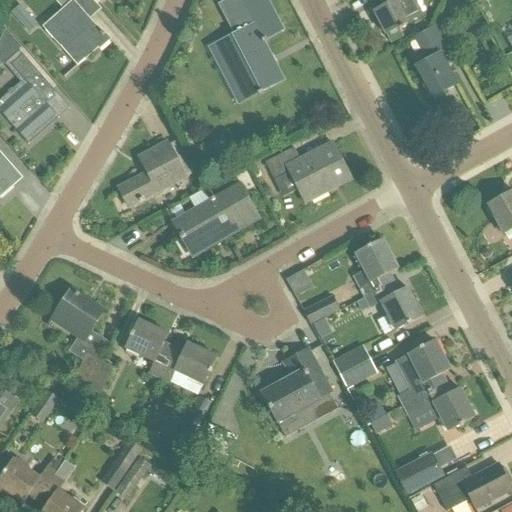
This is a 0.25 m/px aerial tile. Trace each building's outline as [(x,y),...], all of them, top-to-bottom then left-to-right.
[(78,68),(86,61),(108,41),(90,21),(102,10),(93,0),(71,0),(73,2),(43,28),(61,48),(78,68)] [(237,105),(245,100),(281,82),(260,41),(281,30),(264,0),(258,0),(241,9),(251,27),(216,45),(208,49),(237,105)] [(378,0),(384,9),(375,14),(387,36),(391,43),(402,37),(398,30),(411,23),(423,17),(413,0),(378,0)] [(39,25),(26,12),(18,19),(15,16),(10,21),(21,34),(25,29),(29,34),(39,25)] [(434,98),(457,85),(440,55),(450,50),(437,27),(416,38),(429,61),(417,68),(434,98)] [(20,84),(0,100),(0,113),(27,145),(59,118),(46,103),(55,95),(35,71),(19,51),(4,64),(20,84)] [(195,174),(178,141),(167,147),(165,143),(137,158),(146,174),(139,177),(141,181),(119,192),(128,209),(184,179),(185,180),(195,174)] [(348,177),(331,145),(299,162),(292,149),(263,165),(271,180),(282,200),(297,192),(304,205),(331,191),(329,187),(348,177)] [(0,199),(23,180),(0,154),(0,199)] [(198,205),(215,194),(208,184),(192,195),(198,205)] [(226,241),(259,222),(238,186),(172,223),(188,253),(222,235),(226,241)] [(511,193),(488,207),(503,235),(511,230),(511,193)] [(354,277),(353,278),(364,300),(395,283),(390,273),(398,269),(384,241),(357,255),(356,256),(365,272),(362,273),(354,277)] [(395,283),(364,300),(369,309),(370,309),(382,303),(396,330),(423,317),(409,289),(400,293),(395,283)] [(76,378),(92,385),(102,363),(107,353),(111,344),(93,332),(106,313),(71,291),(51,321),(78,339),(69,353),(83,362),(76,378)] [(311,326),(341,311),(333,296),(303,311),(311,326)] [(160,379),(174,349),(164,344),(169,335),(140,322),(127,349),(155,362),(150,374),(160,379)] [(403,409),(448,385),(443,375),(451,370),(436,342),(409,356),(395,364),(409,391),(397,397),(403,409)] [(174,349),(160,379),(170,383),(176,372),(205,386),(218,358),(189,345),(185,354),(174,349)] [(340,376),(370,360),(363,346),(332,361),(340,376)] [(278,424),(322,401),(321,399),(334,392),(311,349),(285,363),(293,378),(263,394),(278,424)] [(347,391),(378,375),(370,360),(340,376),(347,391)] [(114,369),(102,363),(92,385),(90,391),(101,396),(114,369)] [(448,385),(403,409),(408,418),(423,409),(434,404),(449,432),(476,418),(461,390),(452,394),(448,385)] [(353,388),(347,391),(353,403),(360,400),(353,388)] [(0,426),(17,403),(0,390),(0,426)] [(43,425),(60,400),(47,391),(29,415),(43,425)] [(203,426),(214,404),(201,398),(190,421),(203,426)] [(376,440),(388,434),(381,421),(370,426),(376,440)] [(496,432),(463,449),(469,459),(502,442),(496,432)] [(114,493),(125,476),(142,451),(129,442),(101,484),(114,493)] [(409,497),(444,477),(433,456),(397,475),(409,497)] [(39,501),(64,465),(54,459),(48,468),(41,478),(14,459),(0,480),(0,485),(25,503),(31,495),(39,501)] [(127,502),(151,467),(140,459),(115,493),(127,502)] [(66,481),(73,471),(64,465),(39,501),(48,507),(44,511),(85,511),(86,510),(59,491),(66,481)] [(502,470),(500,465),(472,479),(467,469),(434,486),(447,511),(449,511),(471,501),(476,510),(511,491),(511,488),(510,486),(511,483),(511,480),(506,470),(502,470)]
